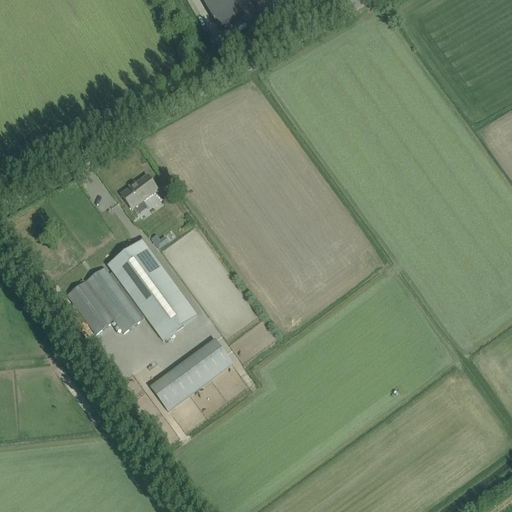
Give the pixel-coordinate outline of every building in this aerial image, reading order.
[(243,15),(234,0),(201,0),(219,29),(243,15)] [(121,196),(132,211),(158,192),(147,177),(121,196)] [(157,237),(152,240),(159,250),(164,247),(157,237)] [(142,242),(108,267),(163,342),(198,317),(142,242)] [(105,270),(68,297),(96,336),(115,322),(124,335),(143,321),(105,270)] [(233,366),(215,341),(151,389),(168,413),(233,366)]
